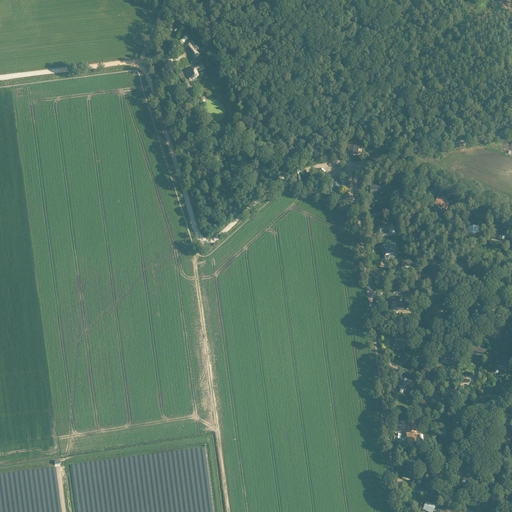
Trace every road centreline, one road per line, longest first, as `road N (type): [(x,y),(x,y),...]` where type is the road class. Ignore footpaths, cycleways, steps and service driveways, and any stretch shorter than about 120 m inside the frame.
road 1 (unclassified): [(318,166),(295,172),(202,247),(144,59),(0,78)]
road 2 (residential): [(377,359),(511,420)]
road 3 (unclassified): [(388,157),(511,132)]
road 4 (residential): [(393,480),(377,359)]
